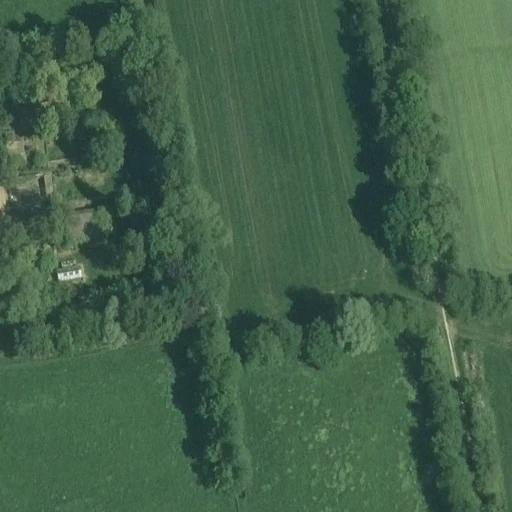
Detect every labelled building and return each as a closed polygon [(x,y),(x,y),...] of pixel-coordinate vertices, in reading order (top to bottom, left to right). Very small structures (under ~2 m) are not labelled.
[(128,23),(124,31),(133,36),(137,28),(128,23)] [(60,90),(44,92),(46,108),(62,106),(60,90)] [(43,179),(46,204),(53,203),(49,178),(43,179)] [(102,215),(65,221),(69,247),(106,241),(102,215)] [(34,245),(10,249),(12,262),(36,258),(34,245)] [(79,269),(56,273),(58,285),(81,281),(79,269)]
